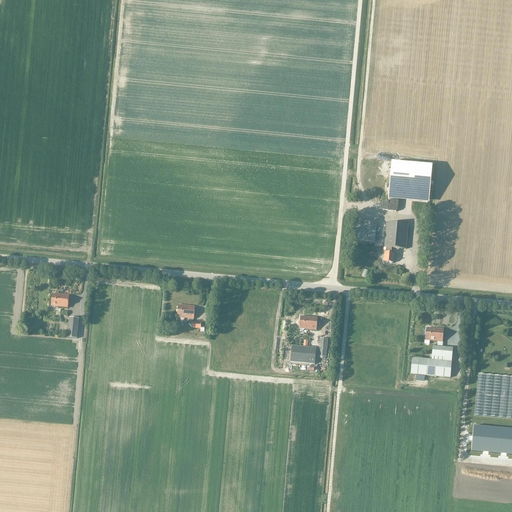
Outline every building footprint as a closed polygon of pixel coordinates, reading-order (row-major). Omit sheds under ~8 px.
[(388,193),(429,197),(432,166),(391,162),(388,193)] [(355,242),(375,244),(377,223),(357,221),(355,242)] [(392,248),(407,249),(409,224),(387,223),(384,247),(386,247),(386,252),(385,252),(385,263),(393,263),(394,253),(391,253),(392,248)] [(52,294),(51,306),(68,307),(69,296),(52,294)] [(177,317),(194,319),(195,307),(178,305),(177,317)] [(300,329),(317,330),(318,318),(301,316),(300,329)] [(77,339),(79,319),(69,318),(67,338),(77,339)] [(443,342),(444,329),(427,328),(426,340),(438,341),(438,347),(433,347),(432,360),(412,358),(411,374),(450,378),(453,348),(442,347),(443,342)] [(320,339),(318,357),(327,357),(328,339),(320,339)] [(292,346),(291,363),(315,365),(316,348),(307,348),(308,341),(304,341),(303,347),(292,346)] [(511,377),(478,374),(475,416),(511,418),(511,377)] [(511,455),(511,430),(473,427),(471,451),(511,455)]
